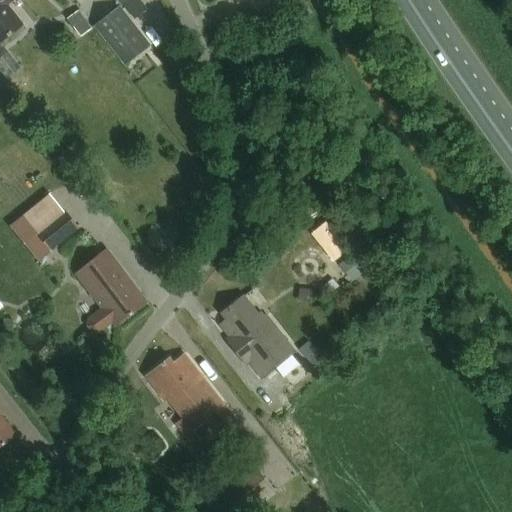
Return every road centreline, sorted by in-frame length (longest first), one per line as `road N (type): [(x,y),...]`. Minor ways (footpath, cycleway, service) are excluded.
road 1 (unclassified): [(19,511),(186,256),(222,166),(215,103),(175,0)]
road 2 (trunk): [(511,152),(407,0)]
